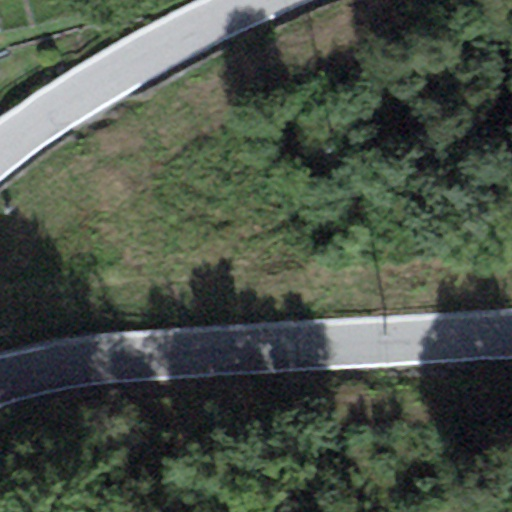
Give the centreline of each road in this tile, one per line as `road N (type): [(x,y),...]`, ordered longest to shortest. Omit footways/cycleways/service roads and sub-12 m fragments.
road 1 (unclassified): [(0,381),(117,361),(511,339)]
road 2 (unclassified): [(267,0),(162,45),(0,151)]
